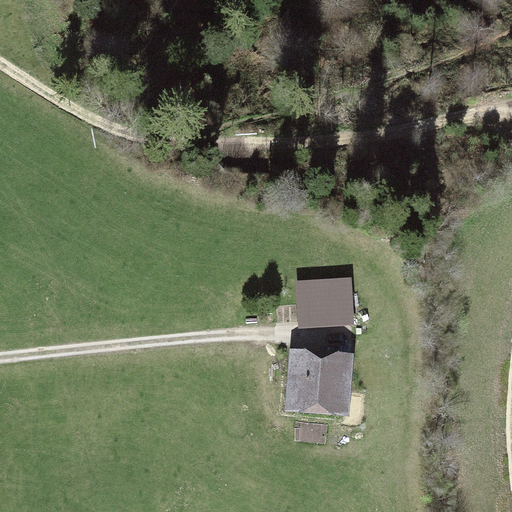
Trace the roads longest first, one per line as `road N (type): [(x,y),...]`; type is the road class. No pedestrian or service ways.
road 1 (track): [(511,113),(237,149),(84,116),(0,63)]
road 2 (track): [(0,358),(284,332)]
